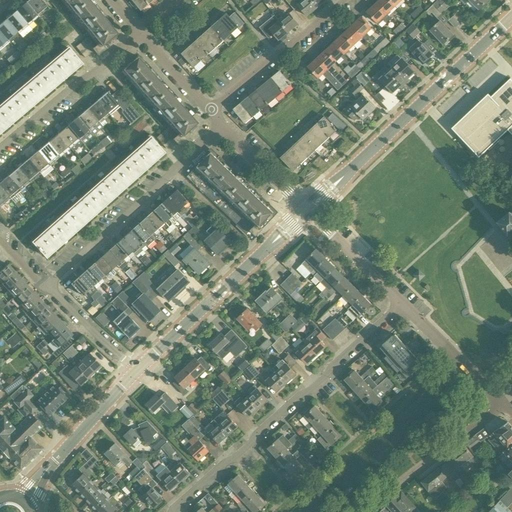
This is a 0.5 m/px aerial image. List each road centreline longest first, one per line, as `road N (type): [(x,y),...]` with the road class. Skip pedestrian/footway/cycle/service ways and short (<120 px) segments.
road 1 (residential): [(401,304),(172,511)]
road 2 (tertiary): [(307,210),(511,17)]
road 3 (residential): [(0,148),(138,32)]
road 4 (tertiary): [(23,501),(138,371)]
road 5 (residential): [(343,0),(209,109)]
road 6 (residential): [(369,511),(503,404)]
road 7 (residential): [(174,171),(48,284)]
road 8 (tertiary): [(138,371),(258,256)]
road 9 (residential): [(503,404),(401,304)]
road 10 (residential): [(401,304),(307,210)]
road 11 (residential): [(138,371),(48,284)]
road 12 (residential): [(307,210),(221,126)]
